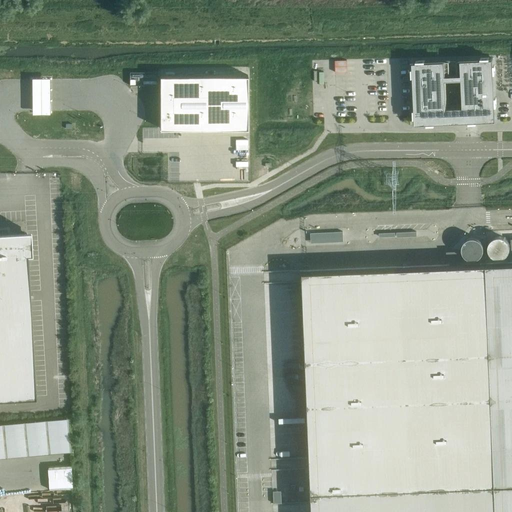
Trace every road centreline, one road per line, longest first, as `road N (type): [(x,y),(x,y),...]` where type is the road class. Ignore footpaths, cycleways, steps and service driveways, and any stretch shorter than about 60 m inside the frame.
road 1 (tertiary): [(467,150),(355,151),(225,205)]
road 2 (tertiary): [(156,511),(148,307)]
road 3 (unclassified): [(143,193),(114,175),(98,145),(11,141)]
road 4 (unclassified): [(11,141),(28,159),(79,162),(98,175),(106,219)]
road 5 (unknown): [(511,213),(468,210),(443,242),(388,248)]
road 6 (unclassified): [(329,128),(466,125)]
